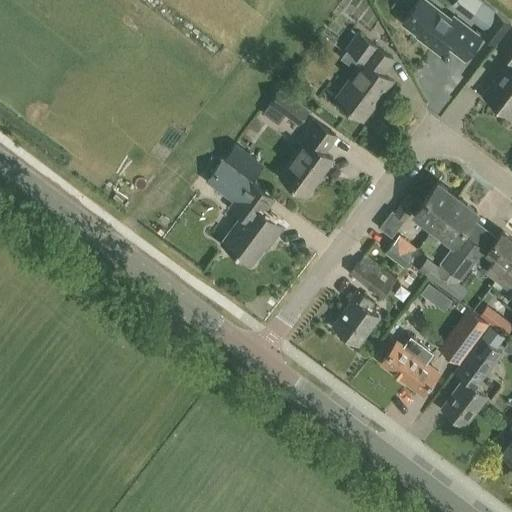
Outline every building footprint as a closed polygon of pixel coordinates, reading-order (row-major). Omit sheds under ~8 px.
[(451,20),(425,0),(420,0),(403,22),(425,39),(424,40),(440,52),(446,44),(465,59),(481,38),(453,17),(451,20)] [(495,44),(510,24),(496,14),(481,33),(495,44)] [(511,32),(498,50),(510,59),(484,95),(510,115),(511,112),(511,32)] [(364,59),(335,98),(362,119),(391,79),(382,72),(393,58),(359,33),(348,47),(364,59)] [(281,87),(271,102),(299,122),(309,108),(281,87)] [(78,123),(113,150),(130,129),(95,101),(78,123)] [(305,194),(333,158),(324,151),(337,135),(315,119),(297,143),(301,147),(280,175),(305,194)] [(223,158),(236,168),(247,154),(234,144),(223,158)] [(221,159),(206,179),(235,201),(231,206),(242,215),(222,241),(250,263),(269,239),(271,240),(282,226),(263,212),(273,198),(250,181),(221,159)] [(117,189),(128,183),(121,171),(110,177),(117,189)] [(435,226),(456,197),(437,182),(421,203),(418,200),(418,201),(408,194),(396,210),(394,213),(403,220),(411,209),(435,226)] [(451,269),(472,241),(461,232),(476,212),(456,197),(435,226),(442,232),(456,243),(441,262),(451,269)] [(511,257),(511,238),(501,231),(486,253),(493,258),(485,269),(497,278),(511,257)] [(418,248),(398,234),(394,240),(385,252),(404,267),(407,262),(418,248)] [(483,250),(472,241),(451,269),(440,285),(455,296),(463,286),(457,281),(483,250)] [(390,286),(397,278),(365,254),(358,262),(349,274),(381,297),(390,286)] [(511,257),(497,278),(507,285),(508,283),(511,285),(511,297),(510,300),(511,302),(511,257)] [(438,283),(447,271),(436,263),(427,275),(438,283)] [(422,291),(432,299),(440,289),(429,281),(422,291)] [(357,344),(378,316),(369,309),(374,303),(357,289),(348,301),(350,302),(332,325),(357,344)] [(459,361),(488,323),(468,309),(439,347),(459,361)] [(505,336),(511,327),(511,322),(499,313),(490,323),(490,324),(505,336)] [(475,386),(501,351),(493,345),(501,333),(488,325),(480,335),(481,336),(464,359),(474,366),(465,379),(464,378),(441,408),(464,425),(487,395),(475,386)] [(433,352),(411,335),(403,346),(396,341),(380,362),(422,393),(438,372),(425,362),(433,352)] [(511,438),(501,453),(511,461),(511,438)]
